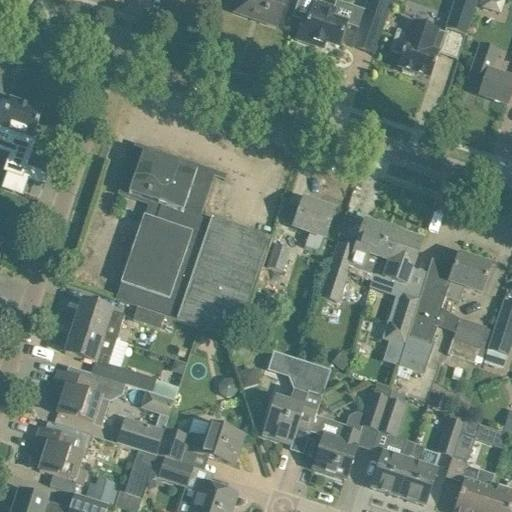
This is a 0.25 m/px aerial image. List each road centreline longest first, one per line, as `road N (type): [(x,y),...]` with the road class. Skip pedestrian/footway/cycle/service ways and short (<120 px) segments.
road 1 (tertiary): [(511,190),(165,74)]
road 2 (residential): [(0,399),(109,57)]
